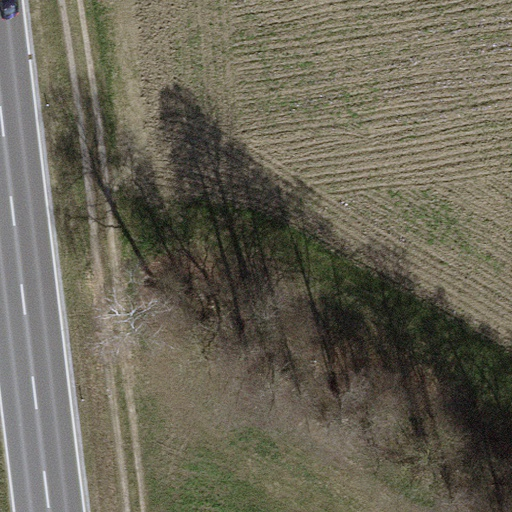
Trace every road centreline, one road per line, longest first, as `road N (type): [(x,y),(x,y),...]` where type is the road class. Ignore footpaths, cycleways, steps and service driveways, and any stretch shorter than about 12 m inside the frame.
road 1 (track): [(138,511),(72,0)]
road 2 (secondary): [(0,87),(51,511)]
